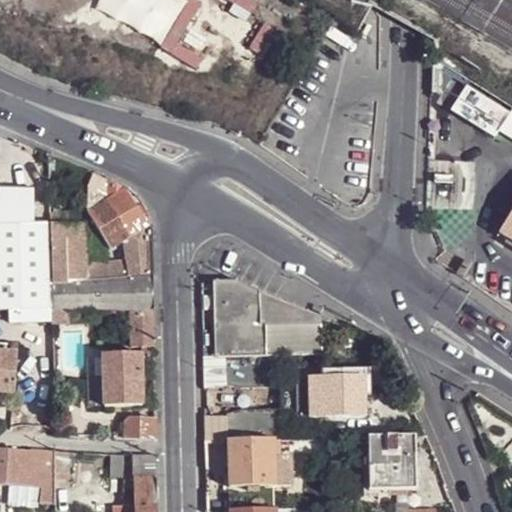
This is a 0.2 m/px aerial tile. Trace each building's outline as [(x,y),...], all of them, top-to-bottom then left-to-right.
[(208,0),(249,25),(264,0),(208,0)] [(0,45),(31,52),(38,22),(0,13),(0,45)] [(0,157),(35,166),(41,142),(0,131),(0,157)] [(106,195),(106,180),(91,173),(87,189),(101,194),(106,195)] [(106,200),(125,189),(115,184),(106,180),(106,195),(106,200)] [(87,212),(109,249),(122,241),(149,226),(149,221),(147,216),(145,211),(141,205),(137,198),(133,194),(129,191),(125,189),(106,200),(101,202),(87,212)] [(87,189),(87,212),(101,202),(101,194),(87,189)] [(511,210),(499,232),(511,240),(511,210)] [(51,224),(52,283),(84,282),(127,278),(127,277),(125,261),(85,262),(84,223),(80,223),(79,213),(51,214),(51,224)] [(150,274),(149,226),(122,241),(127,277),(150,274)] [(46,229),(0,229),(0,313),(48,313),(46,229)] [(52,283),(53,308),(71,309),(135,312),(152,313),(150,274),(127,277),(127,278),(84,282),(52,283)] [(265,356),(258,293),(236,281),(213,282),(215,357),(265,356)] [(323,355),(322,317),(258,293),(265,356),(280,355),(323,355)] [(71,309),(53,308),(53,324),(72,324),(71,309)] [(152,313),(135,312),(135,347),(146,347),(146,353),(153,353),(152,313)] [(0,391),(13,392),(16,353),(0,351),(0,391)] [(104,406),(142,406),(139,354),(101,354),(104,406)] [(281,387),(280,357),(225,358),(225,381),(226,385),(238,388),(240,384),(251,388),(252,385),(263,388),(265,384),(281,387)] [(225,381),(225,358),(204,359),(204,381),(225,381)] [(366,393),(370,393),(369,366),(320,367),(321,378),(365,377),(366,393)] [(366,393),(365,377),(321,378),(309,378),(310,409),(309,418),(366,417),(366,393)] [(310,409),(309,378),(298,378),(298,387),(298,391),(299,409),(310,409)] [(281,438),(282,409),(265,412),(264,410),(254,412),(253,411),(242,414),(240,410),(227,414),(228,417),(204,417),(205,440),(281,438)] [(123,440),(155,441),(155,417),(130,416),(124,422),(123,432),(123,440)] [(415,490),(414,436),(369,438),(369,491),(415,490)] [(511,466),(511,438),(501,451),(510,468),(511,466)] [(273,459),(273,440),(229,441),(229,488),(242,487),(274,487),(274,484),(273,459)] [(55,505),(55,475),(55,461),(55,450),(0,446),(0,484),(40,487),(39,505),(55,505)] [(55,475),(68,475),(71,450),(57,450),(55,450),(55,461),(55,475)] [(123,453),(111,453),(110,474),(123,474),(123,453)] [(135,479),(156,478),(156,455),(132,454),(133,479),(135,479)] [(286,485),(286,459),(273,459),(274,484),(286,485)] [(157,511),(156,478),(135,479),(136,481),(136,498),(136,508),(136,511),(157,511)] [(136,498),(136,481),(125,481),(124,497),(136,498)] [(275,511),(274,487),(242,487),(241,493),(242,504),(242,511),(275,511)] [(242,504),(241,493),(229,493),(229,504),(242,504)]
